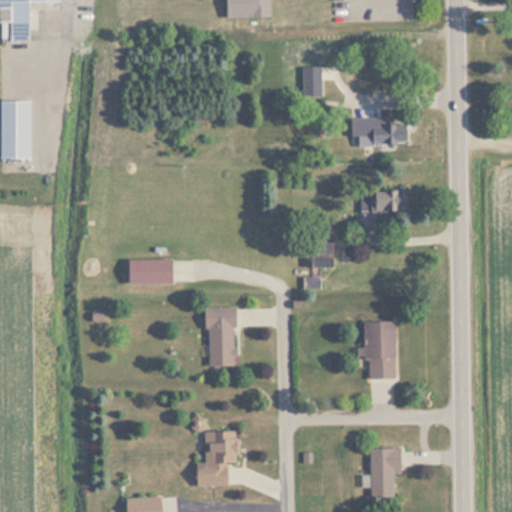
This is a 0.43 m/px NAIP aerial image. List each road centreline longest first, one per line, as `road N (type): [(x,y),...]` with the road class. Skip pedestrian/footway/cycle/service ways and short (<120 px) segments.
road 1 (secondary): [(463,511),(455,0)]
road 2 (residential): [(287,511),(282,293),(268,279),(183,271)]
road 3 (residential): [(461,415),(287,419)]
